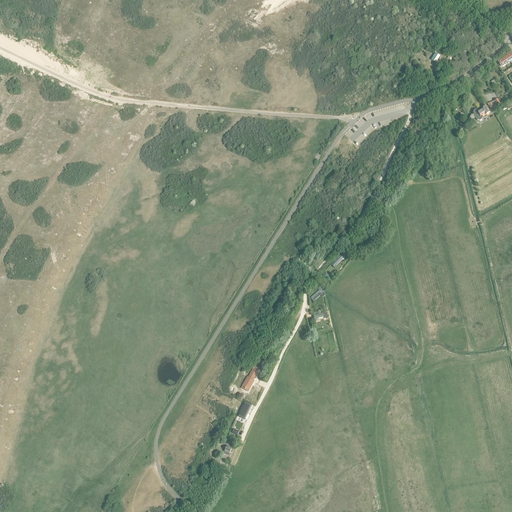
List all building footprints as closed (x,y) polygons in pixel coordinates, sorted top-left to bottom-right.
[(511,53),(498,61),(502,67),(511,60),(511,53)] [(485,115),(490,113),(486,107),(479,111),(478,110),(476,109),(473,111),(473,113),(474,116),(475,119),(477,120),(480,121),(482,120),(482,117),(482,116),(485,114),(485,115)] [(345,257),(342,254),(334,262),(337,265),(345,257)] [(310,298),(313,301),(321,293),(319,291),(310,298)] [(247,378),(242,387),(248,391),(254,381),(253,381),(258,371),(253,369),(248,378),(247,378)] [(244,403),(238,417),(245,420),(251,406),(244,403)]
